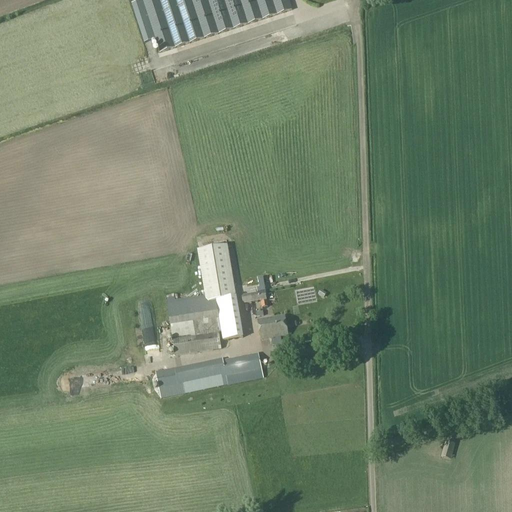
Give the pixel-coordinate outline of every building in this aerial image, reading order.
[(141,0),(160,54),(292,11),(288,0),(141,0)] [(198,251),(206,300),(235,295),(227,246),(198,251)] [(242,305),(252,303),(266,300),(265,292),(250,295),(250,293),(240,295),(242,305)] [(166,306),(170,327),(172,335),(175,357),(221,350),(218,329),(221,329),(223,342),(243,338),(236,298),(235,295),(206,300),(166,306)] [(261,341),(288,336),(284,316),(257,321),(261,341)] [(282,348),(290,346),(289,339),(281,340),(282,348)] [(184,395),(263,378),(258,354),(223,361),(222,359),(174,370),(177,386),(182,385),(184,395)] [(156,390),(158,396),(167,395),(166,388),(156,390)] [(451,461),(455,444),(444,442),(440,458),(451,461)]
